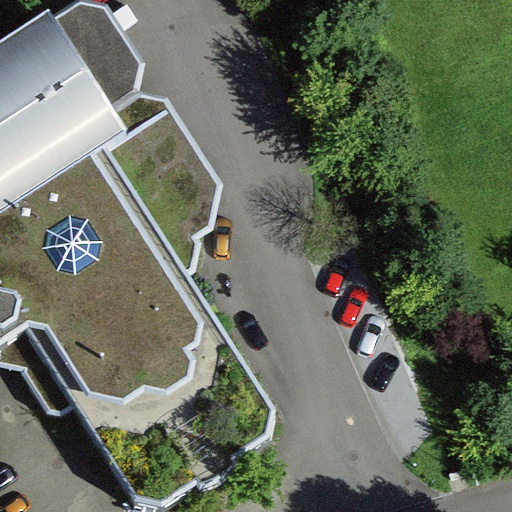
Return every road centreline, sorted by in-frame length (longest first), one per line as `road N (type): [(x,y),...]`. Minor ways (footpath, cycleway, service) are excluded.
road 1 (residential): [(205,0),(366,493)]
road 2 (residential): [(511,459),(366,493)]
